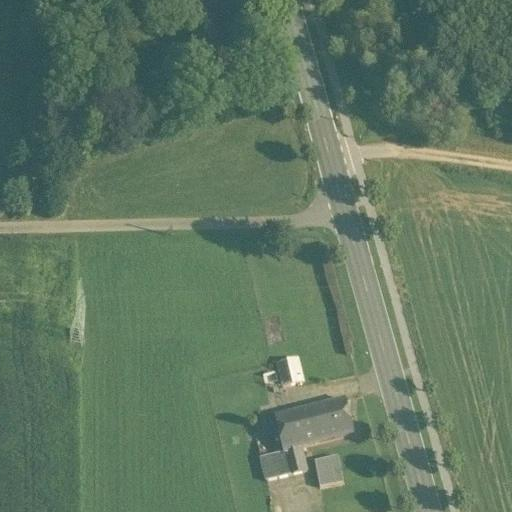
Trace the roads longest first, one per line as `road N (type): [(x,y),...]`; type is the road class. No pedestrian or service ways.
road 1 (tertiary): [(435,511),(290,0)]
road 2 (track): [(348,208),(0,220)]
road 3 (track): [(511,164),(329,138)]
